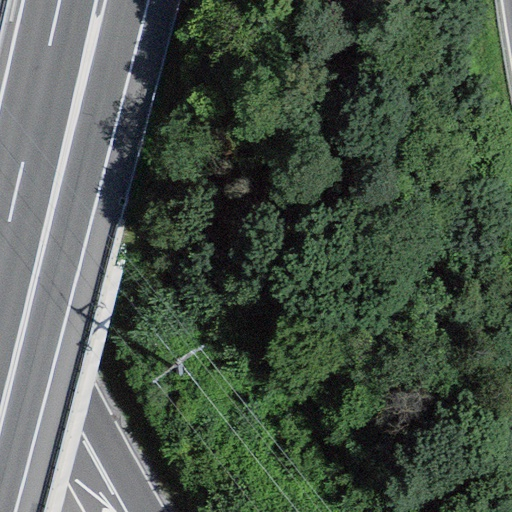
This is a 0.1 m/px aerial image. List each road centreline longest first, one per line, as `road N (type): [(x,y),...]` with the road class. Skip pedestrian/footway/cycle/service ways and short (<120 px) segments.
road 1 (motorway): [(0,356),(84,169),(126,0)]
road 2 (motorway): [(0,260),(59,0)]
road 3 (trunk): [(0,280),(123,511)]
